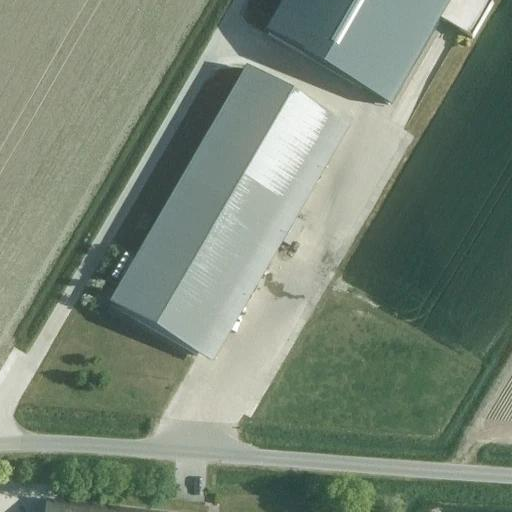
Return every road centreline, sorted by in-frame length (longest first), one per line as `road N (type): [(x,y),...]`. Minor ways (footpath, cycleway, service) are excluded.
road 1 (unclassified): [(511,479),(0,448)]
road 2 (track): [(0,404),(234,0)]
